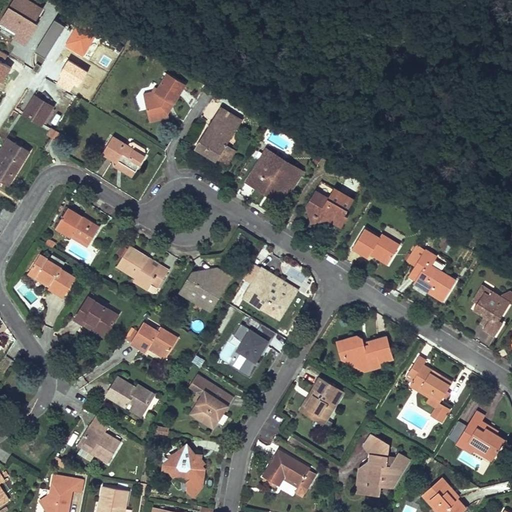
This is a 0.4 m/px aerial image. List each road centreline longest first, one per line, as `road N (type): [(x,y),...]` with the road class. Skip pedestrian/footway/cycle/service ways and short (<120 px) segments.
road 1 (residential): [(343,278),(242,444),(230,511)]
road 2 (residential): [(149,214),(75,174),(54,174),(0,254)]
road 3 (residential): [(511,384),(343,278)]
road 4 (residential): [(0,299),(49,379),(44,401),(0,434)]
road 5 (residential): [(343,278),(225,208)]
